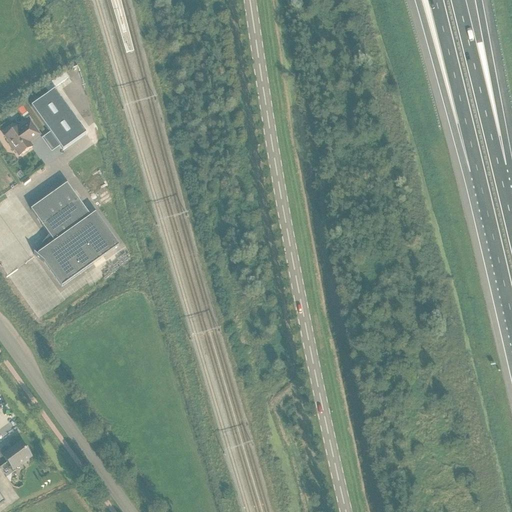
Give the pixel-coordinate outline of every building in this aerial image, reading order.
[(54,90),(31,107),(62,151),(86,134),(54,90)] [(34,97),(29,100),(33,105),(37,102),(34,97)] [(39,136),(30,123),(19,130),(18,128),(5,137),(10,144),(9,145),(13,151),(14,150),(19,157),(32,148),(29,143),(39,136)] [(90,217),(67,184),(30,210),(54,243),(38,254),(36,256),(34,254),(33,254),(44,263),(61,287),(118,247),(95,214),(90,217)] [(0,468),(6,477),(15,471),(14,470),(30,458),(20,444),(3,456),(8,462),(0,468)]
